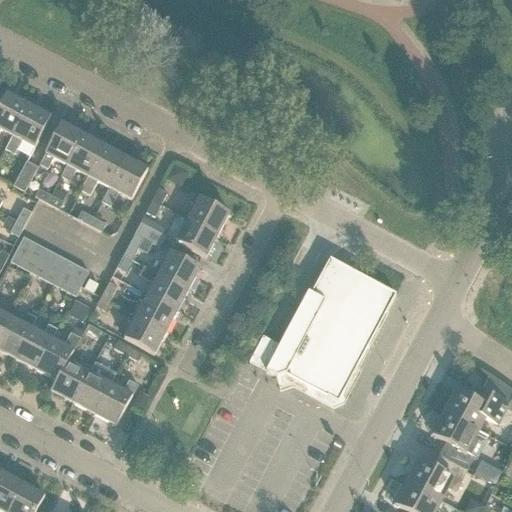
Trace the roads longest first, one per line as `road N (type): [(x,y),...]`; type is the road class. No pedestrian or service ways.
road 1 (residential): [(277,188),(0,57)]
road 2 (residential): [(186,375),(277,188)]
road 3 (unclassified): [(334,511),(431,328)]
road 4 (residential): [(454,281),(277,188)]
road 5 (residential): [(171,511),(0,420)]
